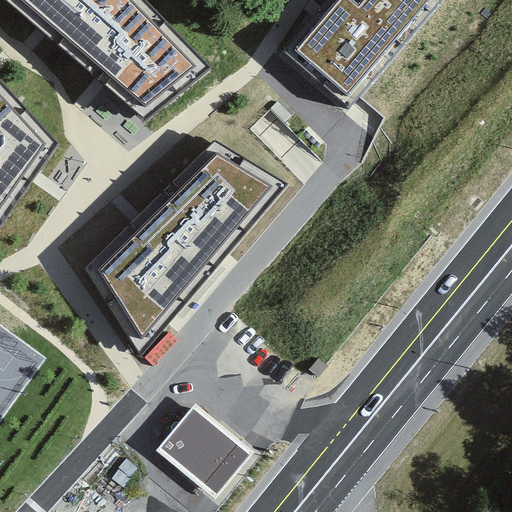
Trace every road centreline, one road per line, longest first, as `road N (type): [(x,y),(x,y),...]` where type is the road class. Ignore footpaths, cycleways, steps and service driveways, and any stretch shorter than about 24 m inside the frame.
road 1 (residential): [(368,116),(327,181),(37,511)]
road 2 (primary): [(295,511),(511,245)]
